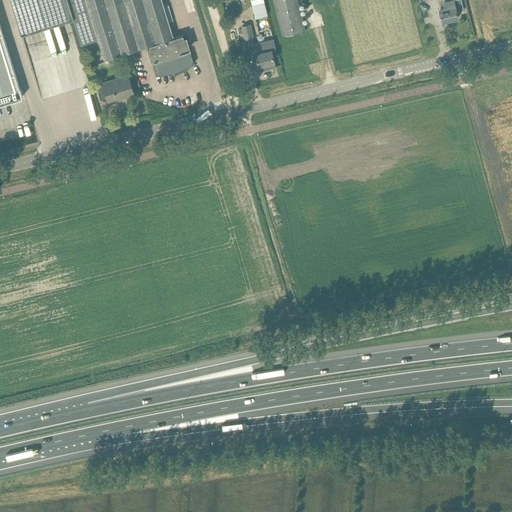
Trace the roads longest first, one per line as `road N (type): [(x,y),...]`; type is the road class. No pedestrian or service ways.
road 1 (motorway): [(511,306),(145,387),(88,410)]
road 2 (motorway): [(511,342),(88,410)]
road 3 (motorway): [(131,426),(511,368)]
road 4 (motorway): [(131,426),(511,404)]
road 5 (tertiary): [(243,111),(511,46)]
road 6 (tertiary): [(0,169),(243,111)]
road 7 (motorway): [(0,455),(131,426)]
